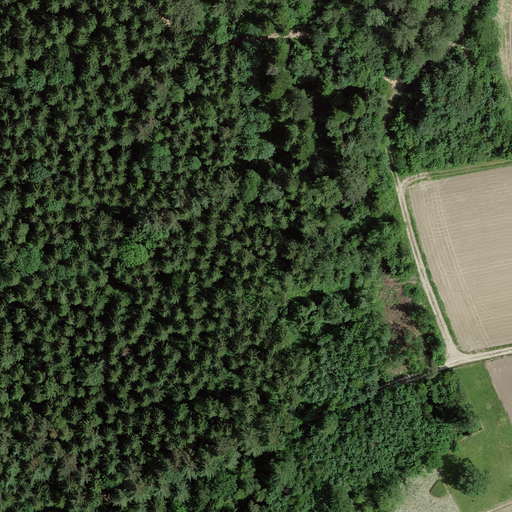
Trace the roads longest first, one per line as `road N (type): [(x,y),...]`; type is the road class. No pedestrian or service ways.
road 1 (track): [(0,497),(77,501),(139,489),(351,399),(511,350)]
road 2 (track): [(476,0),(460,33),(394,99),(388,132),(417,257),(460,360)]
